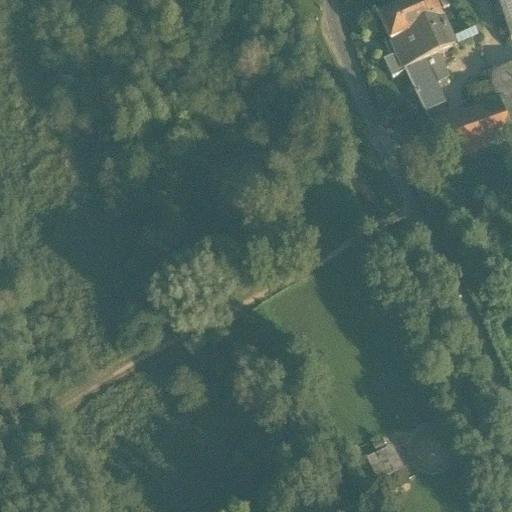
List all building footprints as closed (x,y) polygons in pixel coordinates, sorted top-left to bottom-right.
[(443,22),(439,14),(433,0),(426,0),(379,22),(391,47),(443,22)] [(451,0),(433,0),(439,14),(455,7),(451,0)] [(511,0),(494,0),(511,45),(511,44),(511,0)] [(404,75),(422,66),(432,61),(437,59),(469,45),(461,26),(447,32),(443,22),(391,47),(396,59),(404,75)] [(385,49),(391,61),(396,59),(391,47),(385,49)] [(404,75),(396,59),(391,61),(383,65),(392,83),(405,76),(404,75)] [(434,65),(432,61),(422,66),(433,88),(436,87),(436,88),(449,82),(439,63),(434,65)] [(425,117),(426,117),(426,116),(446,107),(436,88),(436,87),(433,88),(422,66),(404,75),(405,76),(425,117)] [(511,69),(490,77),(492,85),(511,138),(511,69)] [(451,167),(511,144),(511,138),(492,85),(470,94),(477,112),(432,128),(430,129),(431,130),(432,130),(449,168),(451,167)] [(392,450),(366,464),(378,486),(404,472),(392,450)]
